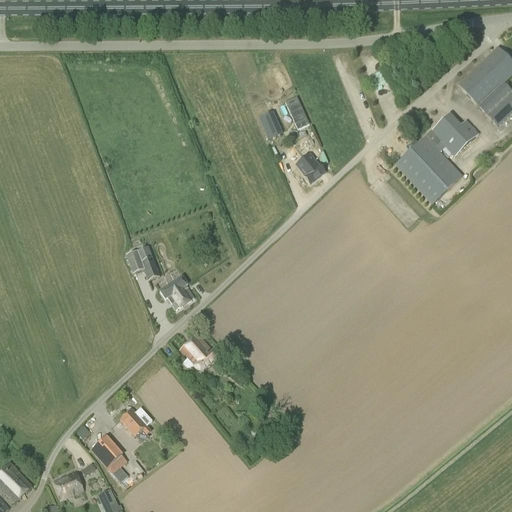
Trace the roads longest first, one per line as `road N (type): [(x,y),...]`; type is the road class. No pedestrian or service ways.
road 1 (unclassified): [(20,511),(78,421),(501,19)]
road 2 (unclassified): [(2,46),(336,44),(501,19)]
road 3 (primary): [(1,8),(464,0)]
